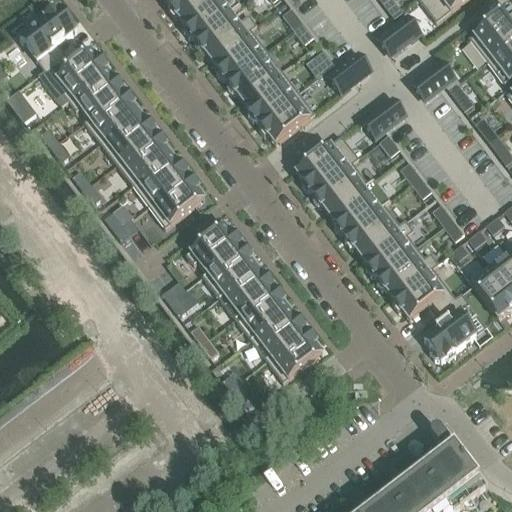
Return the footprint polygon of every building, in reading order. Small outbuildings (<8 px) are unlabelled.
[(164,0),(163,1),(162,2),(163,4),(167,9),(169,11),(168,11),(168,15),(167,15),(173,22),(177,22),(178,24),(209,0),(164,0)] [(209,0),(178,24),(179,25),(183,30),(185,32),(184,32),(184,36),(183,36),(189,43),(193,43),(194,45),(234,15),(234,16),(240,11),(231,0),(209,0)] [(280,0),(266,0),(273,8),(281,2),(280,0)] [(388,0),(382,0),(378,4),(394,24),(402,18),(388,0)] [(423,0),(418,5),(436,29),(473,0),(423,0)] [(45,25),(20,44),(44,76),(47,75),(65,60),(58,51),(72,40),(75,38),(76,37),(75,35),(71,30),(69,28),(70,27),(70,24),(71,23),(65,16),(65,17),(61,16),(59,14),(56,16),(52,16),(52,15),(45,20),(45,21),(45,24),(45,25)] [(291,14),(283,21),(294,36),(302,29),(291,14)] [(504,18),(469,45),(487,68),(511,48),(511,19),(510,17),(508,15),(507,16),(504,18)] [(230,18),(194,45),(195,46),(195,47),(195,50),(194,51),(200,58),(200,57),(204,58),(206,60),(210,65),(210,66),(250,36),(250,37),(256,32),(256,31),(249,22),(242,26),(239,29),(230,18)] [(376,45),(375,45),(390,64),(390,63),(411,47),(420,40),(422,39),(408,21),(397,29),(392,32),(376,45)] [(302,29),(294,36),(305,50),(313,44),(302,29)] [(250,36),(210,66),(211,67),(215,72),(217,74),(216,74),(216,78),(215,78),(221,85),(225,86),(225,85),(226,87),(266,57),(250,37),(250,36)] [(511,48),(487,68),(504,91),(511,84),(511,48)] [(44,76),(38,81),(62,113),(68,108),(70,107),(108,78),(106,76),(107,76),(107,72),(108,72),(102,65),(98,65),(96,63),(92,58),(91,56),(89,57),(87,59),(73,70),(65,60),(47,75),(44,76)] [(323,56),(314,63),(326,78),(334,71),(323,56)] [(266,57),(226,87),(228,88),(227,89),(227,92),(226,93),(232,100),(232,99),(236,100),(238,102),(242,107),(242,108),(282,78),(266,57)] [(337,75),(326,83),(340,101),(351,93),(356,89),(372,77),(358,58),(357,59),(342,71),(337,75)] [(411,90),(410,90),(424,109),(425,108),(440,96),(445,92),(456,84),(442,66),(440,67),(432,74),(411,90)] [(70,107),(68,108),(76,117),(80,114),(88,125),(89,125),(124,99),(123,97),(123,93),(124,93),(118,86),(114,86),(112,84),(108,79),(108,78),(70,107)] [(282,78),(242,108),(243,109),(247,114),(249,116),(248,116),(248,120),(253,127),(257,128),(257,127),(258,129),(298,99),(282,78)] [(457,90),(449,96),(465,117),(473,111),(457,90)] [(18,96),(6,106),(24,128),(36,119),(18,96)] [(88,125),(84,128),(100,150),(136,123),(138,121),(140,120),(139,119),(135,114),(134,111),(134,107),(135,107),(129,100),(129,101),(125,100),(124,99),(89,125),(88,125)] [(298,99),(258,129),(260,130),(259,131),(259,134),(258,135),(264,142),(264,141),(268,142),(270,144),(275,151),(279,148),(314,121),(298,99)] [(372,119),(361,127),(375,146),(386,138),(390,134),(406,122),(407,122),(393,103),(376,116),(372,119)] [(136,123),(100,150),(116,171),(156,141),(155,139),(155,135),(156,135),(150,128),(146,128),(144,125),(140,121),(140,120),(138,121),(136,123)] [(483,124),(474,130),(490,151),(499,145),(483,124)] [(49,135),(40,141),(50,155),(59,148),(49,135)] [(156,141),(116,171),(132,192),(168,165),(170,163),(172,162),(171,161),(167,156),(156,141)] [(388,142),(380,148),(391,163),(399,156),(388,142)] [(297,176),(296,178),(297,179),(301,184),(302,187),(302,191),(301,191),(307,198),(307,197),(311,198),(312,199),(352,169),(352,170),(358,165),(341,143),(299,175),(297,176)] [(511,162),(499,145),(490,151),(506,172),(511,167),(511,162)] [(59,148),(50,155),(61,168),(69,162),(59,148)] [(168,165),(132,192),(148,213),(188,183),(187,181),(187,177),(188,177),(182,170),(178,170),(176,168),(172,163),(172,162),(170,163),(168,165)] [(352,169),(312,199),(313,201),(313,205),(312,205),(317,212),(318,212),(321,212),(322,212),(324,214),(328,212),(332,218),(368,190),(367,190),(352,170),(352,169)] [(409,169),(400,175),(412,190),(420,184),(409,169)] [(81,177),(72,183),(82,197),(91,190),(81,177)] [(188,183),(148,213),(165,235),(201,207),(203,206),(204,205),(203,203),(199,198),(198,196),(198,195),(198,192),(199,191),(193,184),(193,185),(189,184),(188,183)] [(420,184),(412,190),(423,205),(431,198),(420,184)] [(368,190),(332,218),(336,223),(333,226),(334,229),(334,232),(333,233),(339,240),(339,239),(343,240),(344,241),(384,211),(384,212),(390,207),(373,185),(367,190),(368,190)] [(91,190),(82,197),(93,210),(101,204),(91,190)] [(123,210),(113,219),(123,232),(134,224),(123,210)] [(384,211),(344,241),(345,243),(345,247),(344,247),(349,254),(350,254),(354,254),(360,262),(400,232),(399,232),(384,212),(384,211)] [(441,211),(433,217),(444,232),(452,226),(441,211)] [(113,219),(104,225),(114,239),(123,232),(113,219)] [(498,223),(486,232),(493,240),(504,231),(498,223)] [(123,232),(114,239),(121,247),(138,235),(138,234),(131,226),(123,232)] [(452,226),(444,232),(455,248),(458,246),(464,241),(452,226)] [(400,232),(360,262),(361,263),(367,271),(366,271),(366,275),(365,275),(371,282),(375,282),(376,283),(416,253),(407,242),(413,237),(405,227),(399,232),(400,232)] [(221,234),(186,262),(194,272),(198,268),(206,279),(207,280),(242,253),(240,252),(241,252),(241,248),(242,247),(236,241),(232,240),(232,241),(230,238),(226,233),(225,231),(223,233),(221,234)] [(479,237),(468,246),(474,254),(486,245),(479,237)] [(461,251),(449,260),(456,268),(467,259),(461,251)] [(206,279),(202,283),(218,304),(254,277),(256,276),(258,274),(257,273),(253,269),(251,266),(252,266),(252,262),(253,262),(247,255),(243,255),(242,253),(207,280),(206,279)] [(416,253),(376,283),(377,285),(377,289),(376,289),(382,296),(386,296),(388,299),(392,304),(432,274),(432,275),(438,271),(430,260),(424,264),(416,253)] [(511,266),(506,258),(488,272),(511,303),(511,266)] [(511,303),(488,272),(469,286),(498,325),(506,318),(507,319),(510,319),(511,317),(511,303)] [(254,277),(218,304),(234,325),(274,295),(272,294),(273,293),(273,290),(274,289),(268,283),(264,282),(264,283),(262,280),(258,275),(258,274),(256,276),(254,277)] [(392,309),(392,310),(397,317),(398,317),(402,317),(404,320),(408,325),(409,326),(411,325),(413,323),(427,312),(435,322),(456,306),(455,305),(432,275),(432,274),(392,304),(393,306),(392,309)] [(179,288),(162,300),(168,309),(177,303),(185,296),(179,288)] [(274,295),(234,325),(250,346),(286,319),(288,318),(290,316),(289,315),(285,311),(283,308),(284,308),(284,304),(285,304),(279,297),(275,297),(274,295)] [(185,296),(177,303),(187,316),(196,309),(185,296)] [(425,344),(424,346),(425,347),(429,352),(430,355),(430,358),(429,359),(435,366),(439,366),(441,368),(444,366),(448,367),(455,362),(455,361),(455,358),(455,357),(473,343),(464,331),(477,321),(461,300),(455,305),(456,306),(435,322),(442,331),(427,343),(425,344)] [(177,303),(168,309),(179,323),(187,316),(177,303)] [(286,319),(250,346),(266,367),(306,337),(304,336),(305,335),(305,332),(306,331),(300,324),(300,325),(296,324),(294,322),(290,317),(290,316),(288,318),(286,319)] [(198,331),(190,338),(200,351),(209,345),(198,331)] [(306,337),(266,367),(283,389),(318,362),(321,360),(322,359),(321,357),(317,352),(315,350),(316,350),(316,346),(317,346),(311,339),(307,339),(306,337)] [(209,345),(200,351),(211,365),(219,358),(209,345)] [(236,377),(222,388),(228,396),(242,386),(236,377)] [(242,386),(228,396),(235,405),(249,394),(242,386)] [(462,511),(487,494),(485,491),(482,488),(458,456),(449,445),(441,435),(439,433),(436,433),(433,434),(432,434),(431,436),(430,439),(431,442),(439,453),(362,511),(462,511)]
